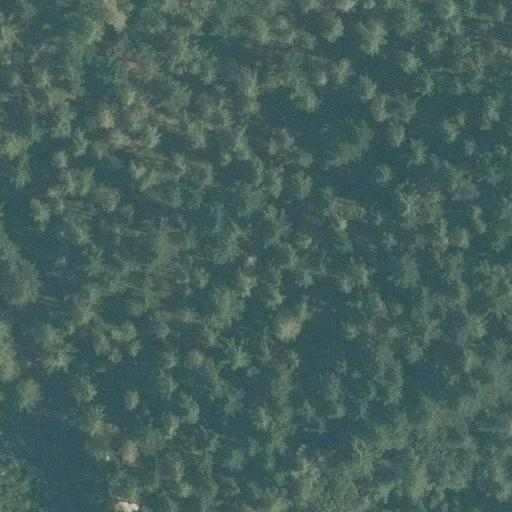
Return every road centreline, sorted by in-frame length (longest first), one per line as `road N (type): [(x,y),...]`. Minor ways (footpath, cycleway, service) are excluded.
road 1 (track): [(232,511),(511,350)]
road 2 (track): [(0,129),(226,0)]
road 3 (track): [(0,297),(117,511)]
